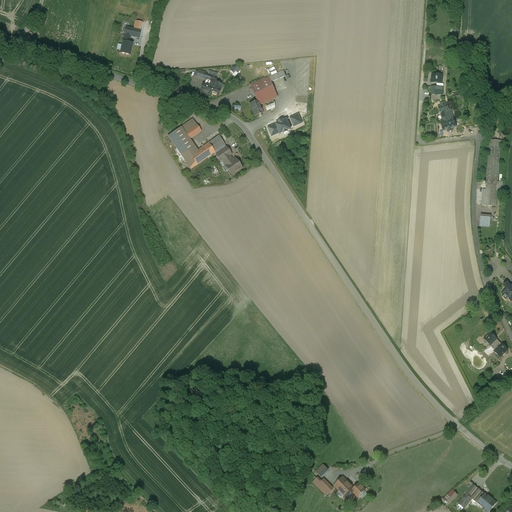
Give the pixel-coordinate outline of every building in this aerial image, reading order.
[(141,31),(126,27),(125,35),(130,37),(139,39),(141,31)] [(124,42),(123,42),(121,53),(130,55),(133,44),(129,43),(124,42)] [(205,73),(199,71),(197,77),(203,79),(205,79),(207,74),(205,74),(205,73)] [(266,78),(267,80),(268,83),(271,82),(286,76),(283,71),(266,78)] [(211,72),(208,72),(207,75),(207,74),(205,79),(206,80),(211,81),(215,82),(216,78),(217,75),(213,73),(211,72)] [(442,76),(432,75),(431,82),(441,83),(442,76)] [(266,78),(250,85),(257,101),(259,105),(276,98),(275,94),(276,93),(271,82),(268,83),(267,80),(266,78)] [(222,85),(215,82),(214,84),(213,87),(211,93),(218,96),(222,85)] [(204,84),(203,84),(200,92),(210,96),(211,93),(213,87),(209,86),(204,84)] [(257,101),(250,104),(255,116),(263,113),(261,108),(260,109),(259,105),(257,101)] [(275,103),(266,107),(268,111),(277,107),(275,103)] [(451,110),(449,111),(446,104),(445,105),(444,103),(440,104),(441,106),(435,108),(437,115),(441,113),(444,124),(442,124),(444,131),(447,130),(448,132),(452,131),(451,129),(455,127),(453,120),(453,119),(451,110)] [(192,119),(181,127),(190,139),(201,131),(192,119)] [(506,125),(505,125),(504,126),(503,126),(503,127),(502,127),(502,128),(501,128),(501,129),(501,130),(501,131),(501,132),(501,133),(502,134),(503,135),(504,136),(505,136),(507,136),(508,136),(509,136),(510,135),(511,134),(511,133),(511,132),(511,131),(511,130),(511,129),(511,128),(511,127),(510,127),(510,126),(509,125),(508,125),(506,125)] [(190,139),(181,127),(168,137),(184,160),(198,151),(190,139)] [(218,136),(208,144),(214,152),(224,145),(218,136)] [(501,141),(490,140),(486,190),(483,190),(482,205),(495,206),(501,141)] [(198,151),(184,160),(191,169),(214,153),(214,152),(208,144),(198,151)] [(224,145),(214,152),(214,153),(216,155),(226,147),(224,145)] [(226,147),(216,155),(220,162),(223,160),(228,156),(231,154),(226,147)] [(235,159),(232,161),(228,156),(223,160),(226,165),(225,166),(225,167),(226,166),(229,169),(227,170),(231,176),(236,173),(235,172),(242,168),(239,164),(238,164),(235,160),(236,159),(235,159)] [(490,219),(480,218),(479,227),(490,227),(490,219)] [(511,287),(511,288),(510,286),(510,287),(508,284),(504,287),(506,290),(503,292),(503,293),(505,295),(509,299),(511,302),(511,301),(511,287)] [(477,312),(486,307),(484,301),(474,306),(477,312)] [(497,339),(490,333),(484,339),(490,346),(491,346),(495,351),(501,345),(496,340),(497,339)] [(495,351),(494,352),(500,358),(507,351),(502,344),(501,345),(495,351)] [(509,380),(505,375),(498,381),(502,386),(509,380)] [(319,469),(316,472),(321,477),(327,470),(323,465),(319,469)] [(356,490),(343,478),(334,486),(347,499),(356,490)] [(333,489),(324,480),(317,486),(326,495),(333,489)] [(484,495),(473,486),(467,494),(473,498),(478,502),(484,495)] [(467,494),(458,504),(464,509),(473,498),(467,494)] [(484,495),(478,502),(485,508),(485,509),(484,510),(486,511),(488,511),(496,503),(485,494),(484,495)] [(449,495),(444,499),(448,504),(453,499),(449,495)]
